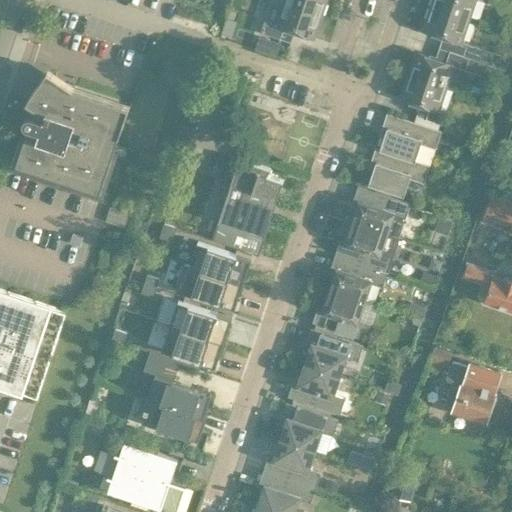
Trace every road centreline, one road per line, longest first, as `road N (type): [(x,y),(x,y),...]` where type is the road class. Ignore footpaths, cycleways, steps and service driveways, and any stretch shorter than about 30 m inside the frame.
road 1 (residential): [(209,511),(348,91)]
road 2 (unclassified): [(332,86),(66,0)]
road 3 (residential): [(348,91),(366,97),(398,0)]
